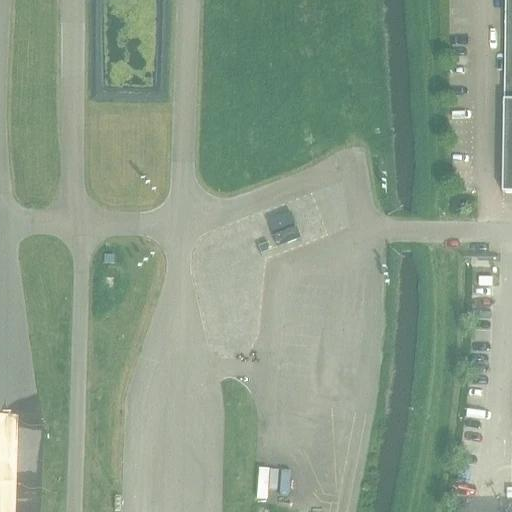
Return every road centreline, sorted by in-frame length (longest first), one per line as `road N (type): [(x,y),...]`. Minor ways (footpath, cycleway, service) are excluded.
road 1 (unclassified): [(79,245),(75,511)]
road 2 (unclassified): [(477,233),(476,0)]
road 3 (unknown): [(299,398),(345,408),(368,240)]
road 4 (unclassified): [(74,0),(73,215)]
road 5 (unclassified): [(178,208),(180,0)]
road 6 (unclassified): [(148,511),(148,395),(175,313)]
road 7 (unclassified): [(175,313),(197,391),(195,511)]
road 8 (unclassified): [(8,226),(3,410)]
road 9 (unknown): [(299,398),(346,247)]
